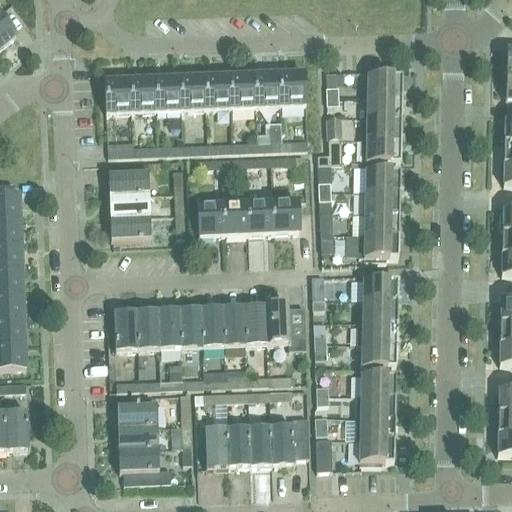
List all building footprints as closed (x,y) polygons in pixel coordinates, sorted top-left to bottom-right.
[(0,54),(16,42),(0,22),(0,54)] [(505,76),(505,81),(511,81),(511,55),(507,56),(507,54),(506,54),(506,60),(503,60),(502,76),(505,76)] [(278,81),(279,114),(305,113),(304,80),(278,81)] [(255,115),(279,114),(278,81),(253,82),(255,115)] [(511,81),(505,81),(505,86),(502,86),(501,101),(505,101),(504,108),(506,109),(506,107),(511,107),(511,81)] [(229,83),(230,116),(255,115),(253,82),(229,83)] [(362,103),(362,104),(401,105),(401,83),(367,82),(366,103),(362,103)] [(205,117),(230,116),(229,83),(204,84),(205,117)] [(179,85),(180,117),(205,117),(204,84),(179,85)] [(154,86),(156,118),(180,117),(179,85),(154,86)] [(131,119),(156,118),(154,86),(130,87),(131,119)] [(131,119),(130,87),(104,88),(105,120),(131,119)] [(325,95),(325,104),(338,103),(337,94),(335,94),(326,95),(325,95)] [(338,112),(338,103),(325,104),(326,113),(338,112)] [(400,126),(401,105),(362,104),(362,105),(366,105),(366,126),(400,126)] [(326,125),(327,147),(340,147),(339,125),(335,125),(326,125)] [(400,148),(400,126),(366,126),(366,147),(361,146),(361,147),(400,148)] [(511,126),(504,126),(504,128),(501,128),(500,145),(504,145),(504,148),(511,148),(511,126)] [(306,147),(281,148),(281,158),(307,157),(306,147)] [(328,162),(316,163),(316,172),(324,172),(327,173),(340,173),(340,171),(340,156),(340,147),(327,147),(327,156),(328,162)] [(361,148),(360,169),(365,169),(379,170),(399,170),(400,148),(361,147),(361,148)] [(281,158),(281,148),(256,149),(256,159),(281,158)] [(511,170),(511,148),(504,148),(503,153),(502,165),(503,165),(503,170),(511,170)] [(256,149),(231,150),(232,160),(256,159),(256,149)] [(133,163),(132,154),(132,150),(107,151),(107,165),(133,163)] [(207,161),(232,160),(231,150),(206,151),(207,161)] [(206,151),(182,152),(182,162),(207,161),(206,151)] [(157,153),(157,163),(182,162),(182,152),(157,153)] [(157,153),(132,154),(133,163),(157,163),(157,153)] [(270,164),(270,173),(303,172),(303,163),(270,164)] [(245,174),(270,173),(270,164),(245,165),(245,174)] [(220,166),(220,175),(245,174),(245,165),(220,166)] [(220,175),(220,166),(196,167),(196,176),(220,175)] [(511,192),(511,170),(503,170),(503,173),(499,173),(499,188),(503,188),(503,192),(511,192)] [(324,172),(316,172),(317,199),(330,199),(330,192),(330,190),(325,190),(324,173),(324,172)] [(360,199),(399,200),(399,178),(387,178),(387,174),(367,173),(365,173),(364,199),(360,199)] [(182,200),(181,194),(181,178),(172,178),(173,195),(173,201),(182,200)] [(108,204),(148,202),(147,180),(107,181),(108,204)] [(248,242),(273,241),(272,208),(271,203),(269,203),(269,199),(248,200),(249,204),(247,204),(247,209),(248,242)] [(330,199),(317,199),(318,208),(330,208),(330,199)] [(364,221),(398,222),(399,200),(360,199),(360,200),(364,200),(364,221)] [(174,217),(175,222),(182,222),(182,217),(182,200),(173,201),(174,217)] [(14,202),(0,202),(0,227),(20,227),(19,202),(14,202)] [(148,202),(108,204),(109,225),(149,224),(148,202)] [(272,208),(273,241),(299,240),(297,207),(272,208)] [(248,242),(247,209),(222,210),(224,243),(248,242)] [(212,211),(197,211),(197,224),(198,244),(224,243),(222,210),(212,211)] [(511,216),(502,216),(502,220),(499,220),(498,236),(502,236),(502,238),(511,238),(511,216)] [(318,221),(319,242),(331,242),(330,220),(318,221)] [(398,222),(364,221),(364,242),(359,242),(398,243),(398,222)] [(175,222),(175,224),(175,244),(183,244),(182,222),(175,222)] [(149,224),(109,225),(110,248),(150,246),(149,224)] [(0,252),(20,252),(20,227),(0,227),(0,252)] [(501,255),(501,260),(511,260),(511,238),(502,238),(502,243),(501,243),(500,255),(501,255)] [(331,242),(319,242),(319,251),(320,260),(332,260),(331,250),(331,242)] [(357,265),(363,265),(363,268),(385,269),(385,265),(397,265),(398,243),(359,242),(359,243),(357,243),(357,265)] [(0,277),(21,277),(20,252),(0,252),(0,277)] [(511,260),(501,260),(501,262),(498,262),(497,277),(501,277),(501,282),(511,282),(511,260)] [(0,302),(22,301),(21,277),(0,277),(0,302)] [(357,308),(357,309),(396,309),(397,287),(363,286),(362,308),(357,308)] [(311,299),(312,308),(324,308),(323,299),(311,299)] [(0,327),(23,326),(22,301),(0,302),(0,327)] [(511,306),(500,306),(500,309),(497,308),(496,325),(500,326),(500,328),(511,328),(511,306)] [(324,317),(324,308),(312,308),(312,317),(324,317)] [(396,331),(396,309),(357,309),(362,309),(362,330),(357,329),(357,330),(396,331)] [(303,316),(288,317),(287,312),(265,313),(266,353),(287,352),(287,358),(305,357),(303,316)] [(245,354),(266,353),(265,313),(243,314),(245,354)] [(201,355),(223,355),(222,314),(200,315),(201,355)] [(245,354),(243,314),(222,314),(223,355),(245,354)] [(178,316),(180,356),(201,355),(200,315),(178,316)] [(158,357),(180,356),(178,316),(157,317),(158,357)] [(135,318),(137,358),(158,357),(157,317),(135,318)] [(114,359),(137,358),(135,318),(112,318),(114,359)] [(0,351),(24,351),(23,326),(0,327),(0,351)] [(511,350),(511,328),(500,328),(500,333),(499,333),(498,345),(499,345),(499,350),(511,350)] [(396,331),(357,330),(356,351),(395,352),(396,331)] [(313,351),(325,351),(325,342),(324,342),(323,331),(313,331),(313,351)] [(511,372),(511,350),(499,350),(499,352),(495,352),(495,368),(499,368),(499,372),(511,372)] [(24,351),(0,351),(0,377),(25,377),(24,351)] [(326,367),(326,360),(325,351),(313,351),(314,372),(323,372),(323,367),(326,367)] [(395,375),(395,352),(356,351),(356,352),(361,352),(361,378),(363,378),(383,378),(383,374),(395,375)] [(160,397),(182,396),(181,387),(180,387),(180,376),(168,377),(168,388),(160,388),(160,397)] [(225,395),(230,394),(246,394),(246,385),(245,377),(224,378),(225,395)] [(203,395),(208,395),(225,395),(224,378),(202,379),(203,386),(203,395)] [(355,403),(355,404),(394,405),(395,382),(360,382),(360,403),(355,403)] [(268,384),(268,393),(274,393),(290,392),(290,383),(268,384)] [(246,394),(251,394),(268,393),(268,384),(246,385),(246,394)] [(203,386),(181,387),(182,396),(203,395),(203,386)] [(160,388),(138,389),(139,398),(160,397),(160,388)] [(139,398),(138,389),(116,390),(116,399),(139,398)] [(25,390),(3,391),(3,400),(26,399),(25,390)] [(315,403),(327,403),(327,394),(315,394),(315,403)] [(498,398),(494,398),(494,412),(498,412),(498,418),(511,418),(511,396),(498,396),(498,398)] [(291,407),(291,398),(268,399),(268,408),(291,407)] [(247,409),(268,408),(268,399),(246,400),(247,409)] [(225,410),(242,409),(247,409),(246,400),(225,401),(225,410)] [(203,411),(225,410),(225,401),(202,402),(203,411)] [(180,433),(189,433),(188,411),(188,402),(179,402),(179,411),(180,433)] [(328,412),(327,403),(315,403),(316,412),(328,412)] [(394,426),(394,405),(355,404),(355,425),(394,426)] [(117,436),(157,435),(156,412),(116,414),(117,436)] [(511,440),(511,418),(498,418),(498,423),(497,423),(496,435),(497,435),(497,440),(511,440)] [(27,419),(7,420),(4,420),(5,459),(28,458),(27,419)] [(326,424),(314,425),(315,443),(327,443),(326,424)] [(394,426),(355,425),(354,447),(394,448),(394,426)] [(292,433),(269,434),(271,474),(293,473),(293,467),(308,467),(306,427),(292,427),(292,433)] [(181,456),(190,455),(189,433),(180,433),(181,456)] [(248,435),(249,475),(271,474),(269,434),(248,435)] [(117,436),(118,458),(158,456),(157,435),(117,436)] [(226,436),(228,476),(249,475),(248,435),(226,436)] [(205,477),(228,476),(226,436),(204,437),(205,477)] [(511,440),(497,440),(497,442),(496,442),(496,460),(497,460),(497,462),(511,462),(511,440)] [(330,446),(315,447),(316,479),(331,478),(330,446)] [(393,470),(394,448),(354,447),(354,448),(359,448),(358,473),(381,473),(381,470),(393,470)] [(181,456),(182,472),(191,472),(190,455),(181,456)] [(158,456),(118,458),(118,480),(138,479),(139,492),(170,491),(169,477),(158,477),(158,456)]
